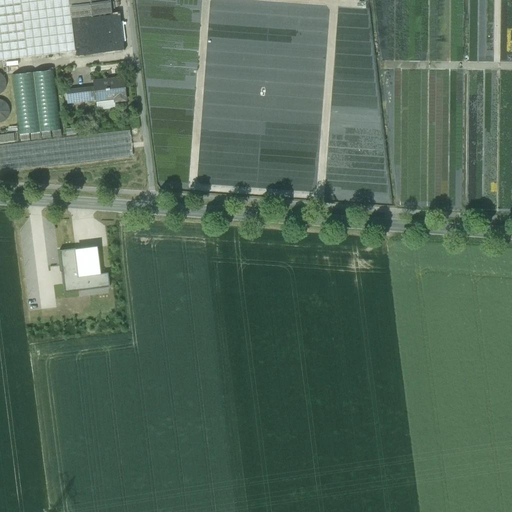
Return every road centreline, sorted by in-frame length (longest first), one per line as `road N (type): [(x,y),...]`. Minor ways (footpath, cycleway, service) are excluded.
road 1 (tertiary): [(511,234),(150,209)]
road 2 (unclassified): [(128,0),(150,209)]
road 3 (tertiary): [(150,209),(0,200)]
